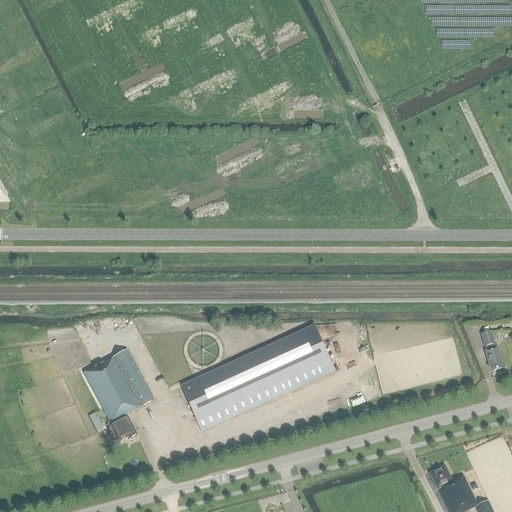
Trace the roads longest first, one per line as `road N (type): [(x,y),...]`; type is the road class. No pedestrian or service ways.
road 1 (tertiary): [(0,234),(511,234)]
road 2 (tertiary): [(511,400),(93,511)]
